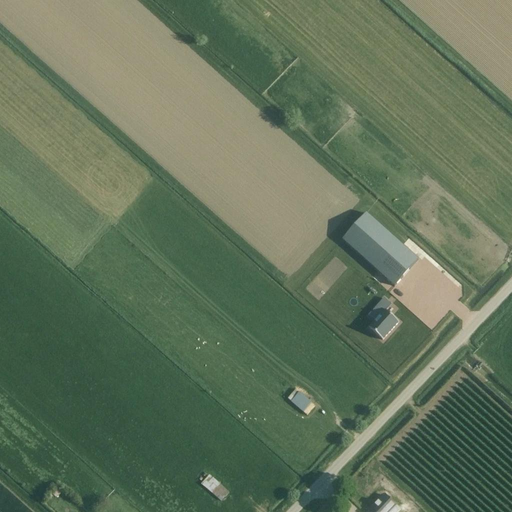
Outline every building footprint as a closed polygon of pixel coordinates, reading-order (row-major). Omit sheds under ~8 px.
[(367,213),(342,239),(394,287),(418,260),(367,213)] [(467,284),(461,294),(465,297),(471,287),(467,284)] [(382,340),(398,322),(385,311),(391,305),(384,299),(376,307),(382,313),(369,328),(382,340)] [(307,416),(317,406),(298,388),(289,398),(307,416)] [(223,502),(231,491),(210,475),(202,485),(223,502)] [(57,488),(52,495),(56,498),(61,492),(57,488)] [(370,511),(371,511),(389,511),(395,506),(385,496),(370,511)]
